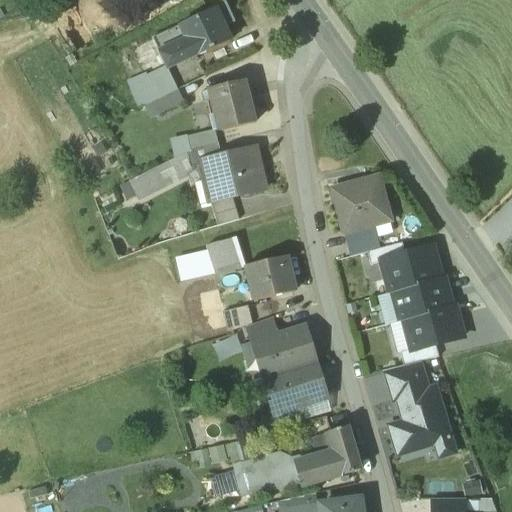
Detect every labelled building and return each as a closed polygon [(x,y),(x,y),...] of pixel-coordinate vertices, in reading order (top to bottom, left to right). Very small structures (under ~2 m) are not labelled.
[(145,0),(152,12),(169,2),(168,0),(145,0)] [(214,11),(180,27),(187,44),(195,59),(229,43),(223,30),(217,17),(214,11)] [(229,11),(217,17),(223,30),(235,24),(229,11)] [(180,27),(152,40),(160,56),(187,44),(180,27)] [(152,40),(129,50),(149,92),(171,81),(160,56),(152,40)] [(171,81),(149,92),(154,102),(177,92),(171,81)] [(244,84),(209,92),(219,133),(254,125),(244,84)] [(177,92),(154,102),(160,115),(183,104),(177,92)] [(213,133),(188,139),(191,151),(216,146),(213,133)] [(216,146),(191,151),(191,152),(187,155),(190,169),(201,166),(200,163),(219,158),(216,146)] [(219,158),(200,163),(201,166),(210,205),(232,200),(264,192),(260,172),(256,173),(251,151),(219,158)] [(180,185),(171,165),(131,184),(140,204),(180,185)] [(378,178),(331,191),(343,235),(373,227),(390,222),(378,178)] [(232,200),(211,206),(217,227),(239,221),(232,200)] [(373,227),(343,235),(349,258),(367,253),(379,250),(373,227)] [(233,240),(205,248),(214,275),(244,268),(233,240)] [(381,263),(405,256),(402,244),(379,250),(367,253),(370,266),(381,263)] [(440,280),(432,249),(405,256),(381,263),(389,294),(392,293),(440,280)] [(285,258),(246,267),(255,303),(293,294),(285,258)] [(440,280),(392,293),(400,322),(403,321),(452,308),(444,279),(440,280)] [(247,308),(221,315),(226,335),(246,328),(251,326),(247,308)] [(452,308),(403,321),(411,352),(435,346),(462,339),(454,308),(452,308)] [(251,326),(246,328),(252,346),(276,339),(276,338),(270,319),(251,326)] [(305,329),(276,338),(276,339),(252,346),(257,362),(262,365),(266,379),(315,364),(305,329)] [(438,358),(435,346),(411,352),(401,355),(404,367),(438,358)] [(396,400),(428,391),(418,363),(404,367),(384,372),(393,401),(396,400)] [(315,364),(266,379),(270,393),(267,397),(273,415),(297,407),(297,408),(326,399),(315,364)] [(398,458),(451,442),(435,389),(428,391),(396,400),(403,424),(389,428),(398,458)] [(297,407),(273,415),(278,431),(302,424),(297,408),(297,407)] [(360,471),(348,428),(328,434),(333,451),(327,457),(305,464),(295,467),(299,485),(300,489),(360,471)] [(199,470),(244,458),(239,442),(194,453),(199,470)] [(279,453),(232,467),(241,501),(278,492),(299,485),(295,467),(305,464),(303,456),(291,459),(279,453)] [(279,511),(315,511),(314,496),(278,503),(279,511)] [(463,511),(463,500),(431,500),(431,511),(463,511)] [(320,507),(320,511),(363,511),(362,501),(320,507)]
